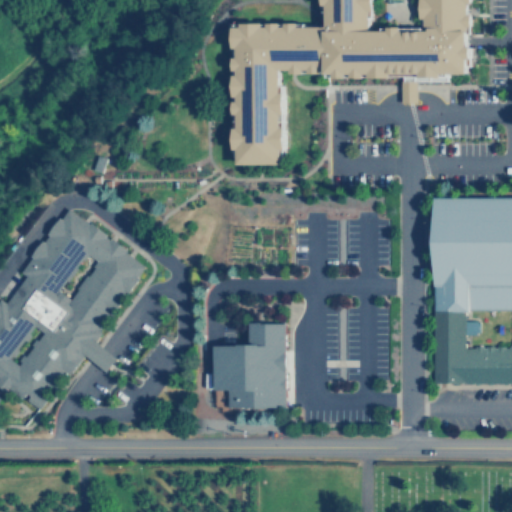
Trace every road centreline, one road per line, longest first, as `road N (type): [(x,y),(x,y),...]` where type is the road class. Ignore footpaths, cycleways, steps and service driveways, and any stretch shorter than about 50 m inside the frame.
road 1 (residential): [(409,447),(407,116),(510,115),(508,0)]
road 2 (tertiary): [(511,448),(0,447)]
